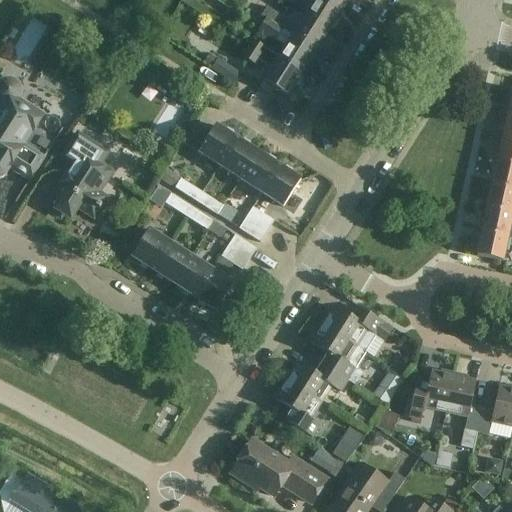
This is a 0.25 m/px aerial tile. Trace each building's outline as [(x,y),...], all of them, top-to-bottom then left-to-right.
[(279,28),(293,6),(284,0),(272,0),(262,16),(267,20),(279,28)] [(315,0),(306,14),(330,30),(344,8),(332,0),(315,0)] [(306,14),(292,37),(316,52),(330,30),(306,14)] [(292,37),(279,28),(267,20),(258,33),(275,44),(275,42),(285,48),(278,58),(302,74),(316,52),(292,37)] [(302,74),(278,58),(253,42),(243,58),(255,65),(257,61),(271,69),(263,81),(275,88),(287,96),(302,74)] [(101,57),(97,65),(105,69),(110,61),(101,57)] [(211,70),(211,71),(234,85),(236,86),(241,78),(242,76),(217,60),(212,68),(211,70)] [(0,178),(1,179),(2,178),(4,177),(5,176),(6,175),(12,164),(31,176),(4,219),(5,219),(63,129),(62,128),(42,160),(18,144),(27,130),(32,133),(43,117),(17,100),(18,98),(19,96),(20,94),(20,92),(20,90),(19,88),(19,87),(18,85),(16,84),(15,82),(13,81),(11,81),(9,81),(7,81),(5,81),(3,82),(2,83),(0,84),(0,99),(1,100),(2,101),(4,103),(0,108),(0,178)] [(263,81),(259,89),(270,96),(275,88),(263,81)] [(511,116),(507,115),(502,139),(511,140),(511,116)] [(219,167),(237,140),(215,126),(198,154),(219,167)] [(77,136),(74,142),(63,159),(74,166),(46,209),(60,218),(62,214),(70,219),(77,207),(81,210),(81,211),(82,211),(88,214),(87,215),(88,216),(89,215),(93,217),(97,210),(99,211),(101,207),(100,207),(104,199),(96,194),(109,174),(97,166),(102,159),(102,160),(103,159),(102,158),(105,154),(101,152),(101,151),(94,146),(93,147),(77,136)] [(511,140),(502,139),(497,162),(511,165),(511,140)] [(237,140),(219,167),(240,181),(258,154),(237,140)] [(261,195),(279,168),(258,154),(240,181),(261,195)] [(511,190),(511,165),(497,162),(492,186),(511,190)] [(279,168),(261,195),(283,208),(300,181),(279,168)] [(195,202),(201,193),(180,179),(174,188),(195,202)] [(511,190),(492,186),(487,210),(511,215),(511,190)] [(222,206),(201,193),(195,202),(216,215),(222,206)] [(185,217),(191,208),(170,195),(164,204),(185,217)] [(213,222),(191,208),(185,217),(207,231),(213,222)] [(252,208),(245,219),(267,233),(273,222),(252,208)] [(507,239),(507,238),(511,239),(511,228),(510,228),(511,217),(511,215),(487,210),(482,234),(507,239)] [(267,233),(245,219),(238,229),(260,243),(267,233)] [(152,272),(170,244),(148,231),(131,258),(152,272)] [(507,239),(482,234),(476,257),(502,263),(507,239)] [(234,236),(227,247),(248,261),(255,250),(234,236)] [(173,285),(191,258),(170,244),(152,272),(173,285)] [(248,261),(227,247),(220,258),(242,271),(248,261)] [(191,258),(173,285),(195,299),(212,272),(191,258)] [(212,272),(195,299),(216,312),(233,285),(212,272)] [(321,326),(365,354),(376,337),(384,342),(391,331),(361,312),(354,322),(332,308),(321,326)] [(365,354),(321,326),(309,344),(331,358),(325,368),(347,382),(355,386),(361,376),(354,371),(365,354)] [(297,364),(285,382),(322,405),(333,388),(341,393),(347,382),(325,368),(319,378),(297,364)] [(390,371),(372,397),(387,407),(405,381),(390,371)] [(414,394),(410,413),(409,419),(420,421),(423,410),(445,415),(454,375),(440,372),(439,375),(431,373),(426,396),(414,394)] [(454,375),(445,415),(466,420),(464,431),(476,434),(482,409),(470,406),(475,383),(467,381),(468,378),(454,375)] [(289,424),(306,435),(311,439),(319,427),(312,422),(322,405),(285,382),(274,400),(296,414),(289,424)] [(482,409),(476,434),(488,437),(490,425),(511,429),(511,387),(507,387),(507,390),(498,388),(493,411),(482,409)] [(256,411),(247,416),(251,426),(261,421),(256,411)] [(377,428),(376,430),(389,438),(391,434),(392,434),(399,418),(385,411),(377,428)] [(369,425),(356,417),(353,421),(366,429),(369,425)] [(349,429),(332,456),(346,465),(363,438),(349,429)] [(369,436),(367,440),(368,445),(373,449),(378,447),(381,443),(380,437),(376,435),(376,431),(369,433),(369,436)] [(288,465),(268,453),(251,442),(230,475),(247,486),(249,482),(274,498),(281,486),(311,505),(326,481),(292,459),(288,465)] [(311,463),(330,475),(337,464),(318,452),(311,463)] [(465,470),(467,459),(450,456),(448,467),(465,470)] [(501,461),(487,459),(484,473),(499,476),(501,461)] [(390,502),(402,486),(405,482),(394,474),(388,484),(362,466),(332,508),(337,511),(368,511),(380,495),(390,502)] [(85,511),(27,476),(16,493),(10,502),(26,511),(85,511)] [(481,479),(472,488),(483,499),(492,490),(481,479)] [(453,511),(459,505),(448,498),(442,508),(431,500),(424,510),(409,499),(400,511),(453,511)]
